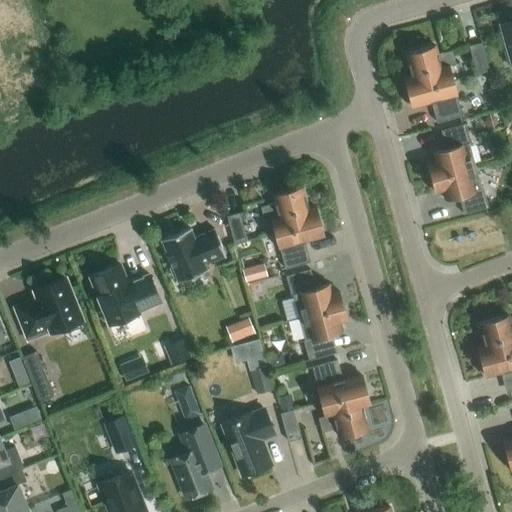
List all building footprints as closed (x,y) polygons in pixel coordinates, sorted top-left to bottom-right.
[(511,16),(508,17),(509,21),(499,24),(506,49),(503,50),(506,63),(510,62),(511,67),(511,66),(511,16)] [(476,74),(489,71),(482,43),(468,46),(476,74)] [(404,77),(422,73),(424,80),(432,77),(434,85),(451,80),(448,66),(455,64),(451,50),(437,53),(435,45),(405,54),(410,75),(404,77)] [(422,73),(404,77),(412,107),(431,102),(436,122),(461,115),(451,80),(434,85),(432,77),(424,80),(422,73)] [(434,161),(427,163),(431,178),(475,166),(469,143),(470,143),(465,123),(440,130),(445,149),(432,153),(434,161)] [(475,166),(431,178),(435,193),(442,191),(444,199),(458,195),(463,214),(487,207),(482,187),(481,188),(475,166)] [(271,219),(275,233),(293,228),(291,221),(299,219),(297,212),(315,207),(314,206),(308,208),(302,186),(272,195),(274,203),(260,207),(264,221),(271,219)] [(293,228),(275,233),(285,268),(310,261),(304,241),(323,236),(315,207),(297,212),(299,219),(291,221),(293,228)] [(234,244),(246,240),(239,213),(226,216),(234,244)] [(161,239),(172,267),(169,268),(173,277),(175,276),(178,281),(206,270),(204,264),(225,255),(214,229),(193,237),(189,227),(161,239)] [(263,262),(242,269),(245,282),(267,276),(263,262)] [(138,312),(137,310),(159,301),(149,274),(127,282),(119,264),(89,276),(108,324),(138,312)] [(292,297),(282,300),(287,320),(298,317),(342,305),(337,290),(331,292),(328,284),(315,288),(309,269),(285,276),(290,295),(292,295),(292,297)] [(49,326),(51,332),(81,320),(64,277),(34,289),(38,300),(32,303),(31,301),(16,307),(26,335),(49,326)] [(342,305),(298,317),(304,339),(302,340),(308,359),(332,353),(327,334),(341,330),(339,322),(346,320),(342,305)] [(507,354),(511,353),(511,322),(510,323),(508,315),(478,323),(484,345),(477,346),(477,347),(495,342),(497,349),(505,347),(507,354)] [(240,340),(256,334),(250,319),(234,325),(240,340)] [(170,364),(190,357),(183,338),(163,345),(170,364)] [(511,390),(511,353),(507,354),(505,347),(497,349),(495,342),(477,347),(485,376),(504,371),(509,392),(511,390)] [(38,401),(53,396),(35,352),(20,357),(38,401)] [(311,366),(321,402),(338,397),(340,404),(349,402),(351,409),(368,404),(360,375),(342,380),(336,359),(311,366)] [(261,392),(272,389),(267,370),(256,373),(261,392)] [(338,397),(321,402),(325,416),(317,418),(321,432),(335,428),(337,436),(368,428),(362,407),(369,405),(368,404),(351,409),(349,402),(340,404),(338,397)] [(26,424),(41,418),(36,405),(21,411),(26,424)] [(218,423),(240,477),(272,464),(262,440),(275,435),(263,406),(252,411),(251,410),(218,423)] [(287,441),(299,438),(292,410),(280,413),(287,441)] [(114,453),(136,445),(124,414),(102,422),(114,453)] [(187,452),(171,458),(185,497),(210,488),(204,470),(219,464),(213,449),(204,424),(180,433),(187,452)] [(511,437),(502,440),(510,469),(511,468),(511,437)] [(0,442),(0,476),(21,469),(21,468),(23,468),(14,446),(3,451),(0,442)] [(25,480),(21,469),(0,476),(0,484),(2,489),(0,490),(0,511),(12,511),(26,507),(16,484),(25,480)] [(109,511),(144,511),(129,471),(98,483),(109,511)]
